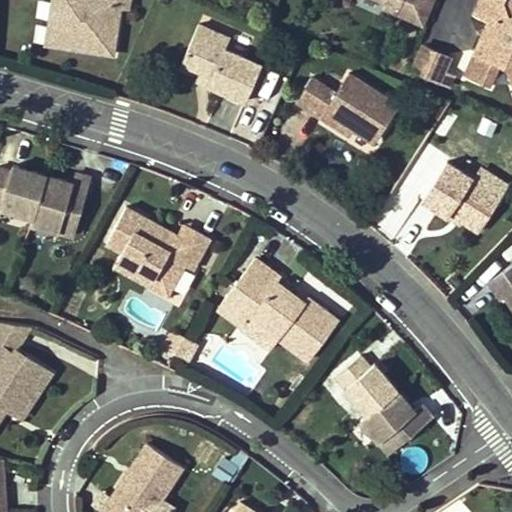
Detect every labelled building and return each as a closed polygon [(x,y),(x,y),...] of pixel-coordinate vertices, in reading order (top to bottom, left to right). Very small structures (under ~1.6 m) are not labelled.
[(113,53),(121,6),(128,7),(129,0),(52,0),(49,26),(63,29),(61,45),(113,53)] [(382,0),(386,2),(383,7),(397,13),(403,0),(382,0)] [(424,25),(435,0),(403,0),(397,13),(424,25)] [(511,15),(510,16),(505,1),(505,0),(480,0),(474,14),(489,20),(465,73),(490,84),(502,57),(505,65),(511,62),(511,15)] [(262,64),(225,47),(230,36),(199,23),(182,62),(201,70),(212,75),(209,84),(246,100),(262,64)] [(61,45),(63,29),(49,26),(46,42),(61,45)] [(445,68),(450,56),(424,44),(414,68),(439,79),(444,68),(445,68)] [(449,84),(454,73),(445,68),(444,68),(439,79),(449,84)] [(209,84),(212,75),(201,70),(197,79),(209,84)] [(375,142),(400,104),(349,72),(337,92),(312,76),(296,101),(322,117),(326,110),(354,129),(375,142)] [(433,112),(440,101),(427,93),(420,104),(433,112)] [(354,129),(326,110),(322,117),(350,135),(354,129)] [(502,195),(447,160),(423,199),(449,215),(451,212),(463,220),(479,231),(502,195)] [(0,166),(0,205),(34,216),(32,222),(74,235),(92,177),(76,173),(73,182),(47,174),(13,164),(12,170),(0,166)] [(155,277),(172,286),(184,263),(193,268),(210,238),(194,229),(182,251),(172,246),(174,243),(161,237),(166,227),(126,205),(106,242),(122,250),(119,257),(138,268),(135,274),(151,284),(155,277)] [(463,220),(451,212),(449,215),(461,223),(463,220)] [(179,234),(166,227),(161,237),(174,243),(172,246),(182,251),(194,229),(185,223),(179,234)] [(119,257),(115,263),(135,274),(138,268),(119,257)] [(296,300),(298,297),(278,281),(281,276),(255,257),(218,307),(243,326),(241,327),(271,349),(280,337),(310,359),(339,320),(308,297),(305,301),(302,304),(296,300)] [(511,264),(489,280),(501,299),(506,295),(511,304),(511,264)] [(155,277),(151,284),(168,293),(172,286),(155,277)] [(0,416),(2,414),(0,412),(0,407),(3,403),(7,406),(22,415),(52,370),(17,348),(32,325),(0,320),(0,416)] [(185,335),(172,328),(162,346),(175,353),(185,335)] [(187,359),(197,342),(185,335),(175,353),(187,359)] [(336,374),(368,413),(397,388),(375,362),(371,365),(361,354),(336,374)] [(368,413),(361,418),(390,451),(433,416),(422,403),(415,409),(397,388),(368,413)] [(151,511),(159,502),(184,465),(148,441),(129,468),(134,472),(116,500),(120,503),(114,511),(151,511)] [(221,448),(212,470),(231,479),(241,457),(221,448)] [(102,489),(93,504),(105,511),(114,511),(120,503),(116,500),(134,472),(129,468),(111,495),(102,489)] [(233,511),(257,511),(240,501),(233,511)] [(151,511),(171,511),(172,511),(159,502),(151,511)]
